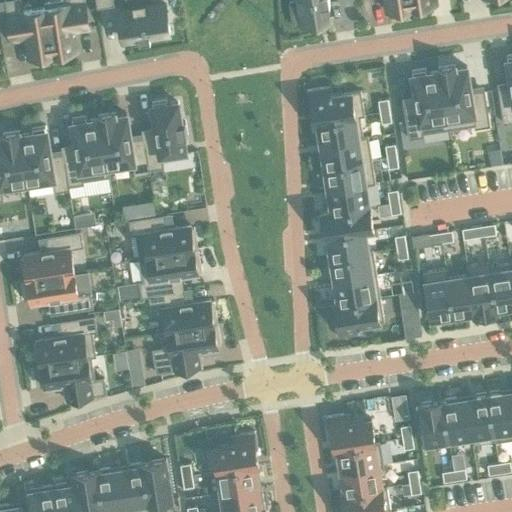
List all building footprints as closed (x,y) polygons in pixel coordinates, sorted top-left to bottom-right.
[(33,59),(53,56),(45,6),(23,10),(21,0),(5,0),(12,40),(26,38),(29,56),(32,56),(33,59)] [(55,0),(45,2),(45,6),(53,56),(75,53),(75,49),(78,48),(75,30),(90,28),(85,0),(55,0)] [(293,0),(289,1),(293,25),(320,21),(328,19),(327,9),(326,3),(330,2),(329,0),(293,0)] [(384,0),(387,10),(390,10),(391,13),(412,10),(410,0),(384,0)] [(410,0),(412,10),(433,6),(433,3),(436,2),(435,0),(410,0)] [(151,38),(150,34),(170,30),(165,2),(145,5),(145,2),(132,4),(133,7),(118,10),(122,38),(139,35),(139,39),(151,38)] [(510,85),(498,87),(503,122),(511,121),(511,53),(506,54),(510,78),(509,78),(510,85)] [(455,63),(438,66),(438,70),(447,128),(474,124),(475,127),(489,125),(484,89),(472,91),(470,84),(470,85),(466,65),(456,67),(455,63)] [(415,100),(403,102),(409,137),(423,135),(423,132),(447,128),(438,70),(426,71),(426,67),(411,69),(415,93),(414,93),(415,100)] [(329,85),(307,89),(310,106),(312,106),(314,121),(360,113),(360,115),(365,114),(361,89),(332,94),(332,92),(330,92),(329,85)] [(142,134),(143,137),(144,137),(149,169),(164,166),(162,158),(186,155),(183,135),(187,134),(185,120),(181,121),(178,101),(167,103),(166,98),(152,100),(155,124),(155,125),(156,132),(142,134)] [(388,98),(378,99),(380,111),(390,109),(388,98)] [(390,109),(380,111),(381,122),(391,121),(390,109)] [(150,172),(149,169),(144,137),(143,137),(132,139),(130,132),(127,113),(116,114),(115,111),(98,114),(98,117),(100,117),(108,166),(133,162),(135,175),(150,172)] [(360,113),(314,121),(317,135),(319,135),(321,143),(363,136),(363,135),(360,115),(360,113)] [(110,175),(108,166),(100,117),(98,117),(87,119),(86,115),(72,117),(75,141),(74,141),(76,148),(62,150),(63,153),(64,153),(69,185),(84,183),(83,180),(110,175)] [(20,129),(19,130),(27,182),(53,178),(55,191),(69,189),(69,185),(64,153),(63,153),(51,155),(50,148),(49,148),(46,124),(31,127),(32,131),(24,132),(23,129),(20,129)] [(1,186),(27,182),(19,130),(2,132),(3,136),(0,136),(0,199),(3,199),(1,186)] [(322,151),(319,152),(322,166),(372,158),(368,134),(363,135),(363,136),(321,143),(322,151)] [(395,143),(385,144),(387,156),(397,154),(395,143)] [(397,154),(387,156),(389,167),(399,166),(397,154)] [(372,158),(322,166),(324,180),(326,180),(328,189),(366,182),(366,183),(375,182),(372,158)] [(329,196),(326,197),(328,210),(329,211),(370,205),(366,183),(366,182),(328,189),(329,196)] [(397,189),(387,190),(389,202),(399,200),(397,189)] [(399,200),(389,202),(391,213),(401,211),(399,200)] [(328,210),(321,211),(323,228),(326,227),(327,235),(365,229),(365,230),(373,228),(370,205),(329,211),(328,210)] [(94,210),(74,213),(76,225),(96,222),(94,210)] [(163,214),(129,219),(131,234),(136,233),(139,256),(148,254),(148,255),(198,247),(194,226),(191,227),(190,223),(165,227),(163,214)] [(495,223),(483,224),(485,234),(496,233),(495,223)] [(472,226),(462,228),(463,238),(473,236),(485,234),(483,224),(472,226)] [(328,243),(326,243),(328,257),(369,251),(368,249),(365,230),(365,229),(327,235),(328,243)] [(452,229),(440,231),(442,241),(453,239),(452,229)] [(21,257),(24,278),(74,270),(70,247),(83,245),(81,231),(47,236),(49,249),(24,253),(24,257),(21,257)] [(440,231),(429,233),(430,243),(442,241),(440,231)] [(405,233),(395,235),(396,247),(406,245),(405,233)] [(406,245),(396,247),(398,258),(408,256),(406,245)] [(143,280),(139,281),(141,296),(149,295),(149,294),(175,290),(173,277),(198,273),(198,269),(201,269),(198,247),(148,255),(148,254),(139,256),(143,280)] [(369,251),(328,257),(330,272),(333,271),(334,280),(377,273),(373,249),(368,249),(369,251)] [(474,314),(497,310),(489,265),(491,265),(490,260),(466,263),(468,273),(469,273),(475,311),(473,311),(474,314)] [(511,261),(491,265),(489,265),(497,310),(510,308),(509,305),(511,304),(511,269),(511,266),(511,261)] [(441,319),(454,317),(447,276),(449,276),(447,267),(423,270),(431,318),(440,316),(441,319)] [(78,294),(74,270),(24,278),(28,300),(31,299),(32,303),(57,299),(59,312),(93,306),(91,292),(78,294)] [(335,288),(333,288),(335,303),(380,296),(377,273),(334,280),(335,288)] [(454,317),(467,315),(467,312),(473,311),(475,311),(469,273),(468,273),(449,276),(447,276),(454,317)] [(412,279),(402,280),(404,292),(413,290),(412,279)] [(175,290),(149,294),(149,295),(151,309),(164,307),(167,330),(217,322),(214,301),(210,301),(210,298),(185,302),(183,289),(175,290)] [(413,290),(404,292),(405,303),(415,302),(413,290)] [(380,296),(335,303),(338,318),(335,318),(338,336),(360,332),(359,325),(361,324),(360,323),(384,319),(380,296)] [(34,342),(38,363),(91,355),(96,355),(92,330),(97,330),(94,315),(60,321),(62,334),(37,338),(38,341),(34,342)] [(170,345),(152,348),(156,372),(195,365),(201,364),(199,350),(218,347),(217,344),(221,343),(217,322),(167,330),(170,345)] [(143,346),(129,348),(135,384),(148,382),(143,346)] [(95,378),(91,355),(38,363),(41,384),(45,384),(45,387),(64,384),(66,398),(106,392),(104,376),(95,378)] [(501,388),(488,390),(494,431),(495,441),(511,437),(511,396),(511,390),(501,391),(501,388)] [(474,395),(466,397),(472,435),(473,444),(495,441),(494,431),(488,390),(474,393),(474,395)] [(405,392),(393,394),(396,418),(409,416),(405,392)] [(456,396),(441,398),(441,401),(443,400),(449,438),(450,438),(472,435),(466,397),(456,398),(456,396)] [(434,399),(419,401),(426,447),(451,443),(450,439),(449,438),(443,400),(441,401),(441,398),(434,399)] [(332,432),(334,446),(375,440),(375,439),(371,417),(352,420),(352,418),(350,418),(349,411),(327,415),(330,432),(332,432)] [(400,425),(402,436),(412,435),(410,423),(400,425)] [(233,442),(204,447),(208,471),(208,472),(217,471),(217,470),(255,464),(255,463),(254,455),(256,454),(255,447),(258,447),(255,429),(233,433),(234,440),(232,441),(233,442)] [(414,446),(412,435),(402,436),(404,448),(414,446)] [(339,461),(341,469),(379,463),(379,464),(384,464),(379,439),(375,439),(375,440),(334,446),(337,461),(339,461)] [(145,461),(143,461),(149,502),(150,501),(173,498),(167,457),(150,460),(145,461)] [(510,460),(498,461),(500,471),(511,470),(510,460)] [(129,466),(120,467),(127,510),(150,506),(151,506),(150,501),(149,502),(143,461),(140,461),(128,463),(129,466)] [(488,473),(500,471),(498,461),(487,463),(488,473)] [(182,475),(192,473),(190,462),(180,463),(182,475)] [(217,471),(208,472),(211,491),(216,490),(220,490),(221,491),(258,485),(257,476),(260,476),(258,463),(255,463),(255,464),(217,470),(217,471)] [(339,478),(342,493),(382,486),(382,484),(379,464),(379,463),(341,469),(342,477),(339,478)] [(98,468),(96,468),(97,471),(98,471),(104,511),(111,511),(127,510),(120,467),(112,468),(111,466),(98,468)] [(465,467),(453,468),(455,478),(467,477),(465,467)] [(74,472),(73,472),(75,480),(75,482),(76,482),(80,511),(104,511),(98,471),(97,471),(96,468),(90,469),(74,472)] [(408,470),(410,481),(420,480),(418,468),(408,470)] [(443,480),(455,478),(453,468),(442,470),(443,480)] [(184,487),(194,485),(192,473),(182,475),(184,487)] [(422,491),(420,480),(410,481),(412,493),(422,491)] [(68,481),(53,483),(57,511),(80,511),(76,482),(75,482),(68,483),(68,481)] [(40,488),(30,489),(33,511),(57,511),(53,483),(39,485),(40,488)] [(346,507),(347,511),(365,511),(391,508),(387,484),(382,484),(382,486),(342,493),(344,507),(346,507)] [(220,490),(216,490),(216,491),(219,511),(224,511),(265,506),(262,493),(260,493),(258,485),(221,491),(220,490)] [(21,511),(20,503),(11,505),(10,502),(0,503),(0,511),(21,511)]
